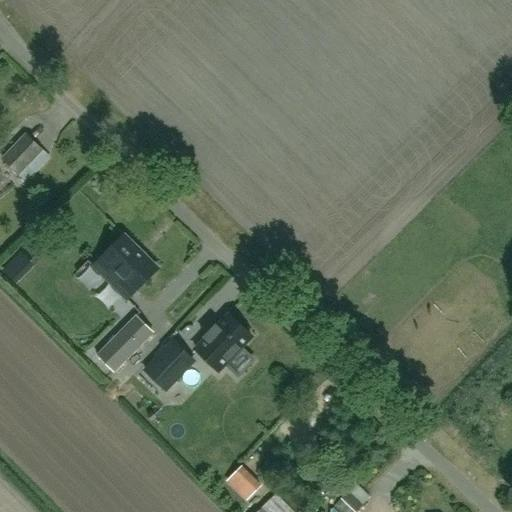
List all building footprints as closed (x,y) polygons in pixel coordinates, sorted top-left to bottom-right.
[(40,149),(25,135),(3,158),(18,172),(40,149)] [(33,184),(52,157),(42,150),(22,177),(33,184)] [(103,255),(102,256),(103,256),(93,265),(126,298),(135,289),(135,290),(157,267),(124,235),(123,236),(126,238),(106,258),(103,255)] [(233,319),(229,314),(217,326),(216,325),(204,337),(205,339),(195,349),(219,371),(252,337),(247,332),(250,329),(236,316),(233,319)] [(135,315),(125,325),(97,354),(114,371),(152,332),(135,315)] [(166,390),(194,361),(173,342),(145,371),(166,390)] [(349,492),(335,507),(339,511),(358,511),(364,506),(349,492)]
